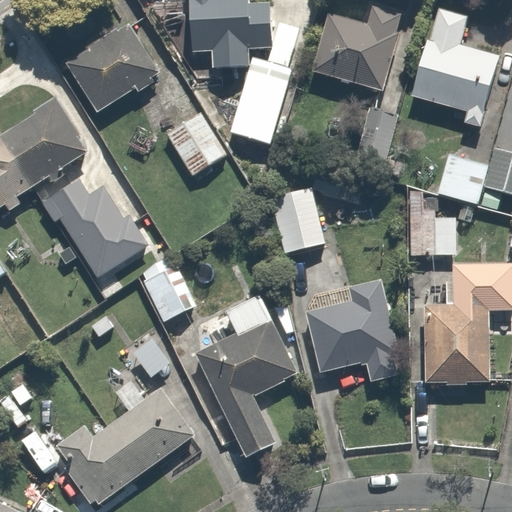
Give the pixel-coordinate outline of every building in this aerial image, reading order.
[(189,0),(191,54),(209,54),(210,71),(243,70),(243,43),(269,43),(268,4),(247,5),(247,0),(189,0)] [(404,23),(342,0),(333,0),(307,74),(376,99),(404,23)] [(472,20),(440,11),(414,99),(469,115),(467,123),(483,127),(504,54),(466,43),(472,20)] [(161,75),(132,24),(61,65),(90,116),(161,75)] [(293,69),(250,59),(232,132),(275,142),(293,69)] [(0,134),(0,209),(10,204),(91,153),(58,99),(0,134)] [(511,103),(508,103),(485,166),(449,152),(435,191),(501,215),(508,197),(511,198),(511,103)] [(205,114),(167,134),(191,178),(228,158),(205,114)] [(309,188),(271,197),(285,254),(323,245),(309,188)] [(164,247),(137,203),(113,218),(140,261),(164,247)] [(456,211),(416,209),(414,250),(454,252),(456,211)] [(0,256),(0,276),(9,271),(0,256)] [(170,260),(140,274),(161,320),(193,305),(190,298),(207,290),(192,257),(173,266),(170,260)] [(443,308),(420,309),(422,389),(481,388),(479,315),(511,313),(511,257),(442,259),(443,308)] [(399,349),(378,282),(337,295),(342,309),(297,323),(314,377),(357,364),(364,387),(393,378),(385,354),(399,349)] [(235,337),(196,358),(250,462),(283,444),(255,391),(296,370),(257,293),(221,312),(235,337)] [(148,336),(126,354),(148,382),(170,364),(148,336)] [(198,437),(166,392),(97,441),(85,425),(51,450),(95,511),(198,437)]
